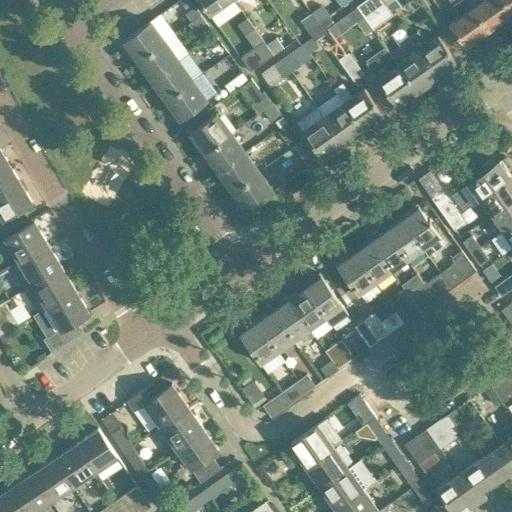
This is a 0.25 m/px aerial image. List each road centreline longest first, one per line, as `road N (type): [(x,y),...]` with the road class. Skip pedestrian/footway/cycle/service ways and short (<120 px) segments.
road 1 (residential): [(243,268),(500,89)]
road 2 (residential): [(243,268),(69,28)]
road 3 (residential): [(140,340),(0,103)]
road 4 (residential): [(368,372),(284,431),(259,437),(171,320)]
road 5 (residential): [(368,372),(387,396),(419,414),(494,364),(503,346),(480,309),(459,308)]
road 6 (residential): [(36,416),(140,340)]
